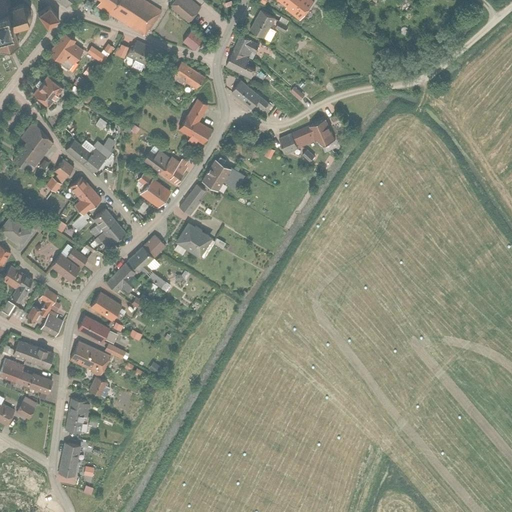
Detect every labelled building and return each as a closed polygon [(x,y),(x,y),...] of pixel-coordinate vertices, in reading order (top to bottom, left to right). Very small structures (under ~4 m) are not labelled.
[(16,0),(0,0),(0,36),(11,33),(7,19),(21,14),(16,0)] [(44,0),(33,0),(30,2),(40,16),(51,9),(44,0)] [(97,0),(136,26),(152,2),(149,0),(97,0)] [(162,0),(178,14),(190,0),(162,0)] [(254,0),(252,0),(242,20),(262,30),(267,22),(261,19),(267,7),(254,0)] [(299,0),(280,0),(293,10),(299,0)] [(272,7),(268,17),(279,21),(283,11),(272,7)] [(194,30),(181,20),(171,33),(184,43),(194,30)] [(54,23),(35,48),(49,58),(56,50),(64,57),(74,43),(64,37),(68,31),(54,23)] [(233,26),(225,40),(241,48),(244,41),(248,43),(252,35),(233,26)] [(125,34),(119,50),(140,57),(145,41),(125,34)] [(103,41),(97,37),(93,42),(99,46),(103,41)] [(118,40),(110,37),(106,47),(114,51),(118,40)] [(241,48),(225,40),(218,56),(243,68),(247,59),(238,54),(241,48)] [(172,53),(161,69),(173,76),(175,74),(186,81),(194,69),(172,53)] [(20,87),(36,99),(50,81),(34,69),(20,87)] [(231,73),(221,86),(241,102),(245,98),(252,89),(231,73)] [(291,75),(286,81),(292,85),(297,79),(291,75)] [(279,85),(290,94),(295,87),(292,85),(286,81),(284,79),(279,85)] [(261,96),(252,89),(245,98),(254,105),(261,96)] [(166,120),(168,122),(179,128),(177,131),(184,136),(187,132),(193,135),(201,121),(186,112),(189,107),(195,97),(185,92),(177,107),(174,106),(166,120)] [(90,113),(97,119),(102,113),(95,108),(90,113)] [(317,111),(298,120),(305,135),(307,140),(326,132),(317,111)] [(11,131),(16,136),(3,156),(22,166),(44,135),(24,113),(11,131)] [(298,120),(280,128),(285,142),(305,135),(298,120)] [(93,137),(102,145),(108,135),(99,128),(93,137)] [(280,128),(268,132),(273,146),(285,142),(280,128)] [(57,142),(72,154),(80,144),(65,132),(57,142)] [(89,134),(80,144),(72,154),(84,165),(102,145),(93,137),(89,134)] [(139,143),(132,152),(148,164),(160,147),(149,139),(144,146),(139,143)] [(160,147),(148,164),(158,171),(170,154),(160,147)] [(47,166),(44,170),(52,175),(65,159),(52,150),(43,164),(47,166)] [(201,151),(188,171),(205,182),(219,161),(213,157),(215,154),(209,150),(206,154),(201,151)] [(178,160),(170,154),(158,171),(166,177),(168,174),(174,166),(178,160)] [(136,178),(142,169),(134,164),(128,172),(136,178)] [(174,166),(168,174),(173,177),(178,169),(174,166)] [(68,192),(63,197),(73,209),(94,191),(73,168),(58,181),(68,192)] [(52,175),(44,170),(41,169),(35,177),(45,184),(52,175)] [(136,178),(129,186),(148,201),(161,183),(142,169),(136,178)] [(184,174),(166,199),(180,208),(198,183),(184,174)] [(80,222),(87,230),(106,212),(95,200),(81,212),(86,217),(80,222)] [(22,224),(0,209),(0,231),(12,239),(22,224)] [(117,224),(106,212),(87,230),(97,241),(117,224)] [(177,215),(164,235),(188,251),(201,231),(177,215)] [(145,226),(131,240),(141,250),(155,237),(145,226)] [(127,237),(114,252),(128,265),(141,250),(131,240),(127,237)] [(64,238),(57,248),(72,260),(79,249),(64,238)] [(57,248),(51,244),(39,259),(60,275),(72,260),(57,248)] [(95,275),(106,284),(110,279),(119,285),(130,272),(125,268),(128,265),(114,252),(95,275)] [(0,257),(0,277),(4,279),(12,265),(0,257)] [(11,277),(0,294),(10,300),(21,284),(11,277)] [(91,282),(80,299),(101,311),(112,296),(91,282)] [(36,296),(31,303),(29,307),(35,310),(38,305),(41,298),(36,296)] [(16,311),(25,315),(29,307),(31,303),(22,299),(16,311)] [(35,310),(29,323),(46,330),(54,313),(38,305),(35,310)] [(74,305),(66,322),(90,334),(99,318),(74,305)] [(106,313),(102,319),(110,323),(114,317),(106,313)] [(122,321),(119,328),(128,333),(132,326),(122,321)] [(69,331),(59,352),(89,366),(99,346),(69,331)] [(7,332),(2,347),(39,361),(44,346),(7,332)] [(98,332),(94,341),(111,350),(116,341),(98,332)] [(14,357),(0,352),(0,373),(37,387),(42,374),(12,362),(14,357)] [(95,373),(82,369),(77,381),(90,386),(95,373)] [(28,396),(15,388),(4,403),(19,410),(28,396)] [(64,388),(60,407),(81,410),(84,391),(64,388)] [(80,417),(81,410),(60,407),(58,419),(74,422),(75,416),(80,417)] [(64,469),(70,439),(54,436),(49,466),(64,469)] [(0,506),(14,511),(16,511),(37,464),(0,448),(0,506)] [(87,460),(75,456),(72,464),(85,468),(87,460)] [(84,481),(75,477),(72,483),(81,487),(84,481)]
